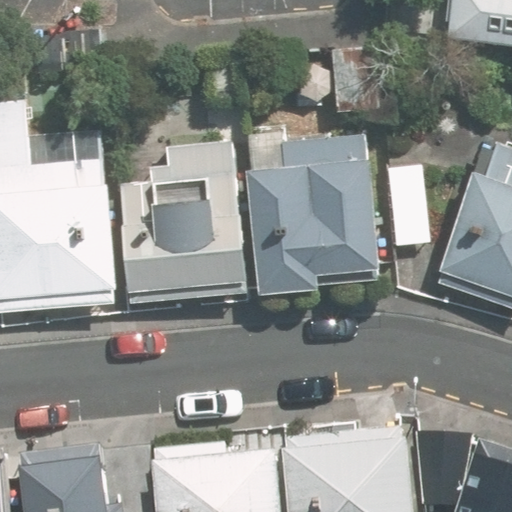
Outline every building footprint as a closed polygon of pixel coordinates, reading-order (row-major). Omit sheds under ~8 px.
[(511,0),(444,0),(441,34),(511,41),(511,0)] [(113,176),(111,155),(34,163),(28,101),(0,103),(0,314),(126,302),(113,176)] [(385,267),(373,126),(283,133),(285,161),(241,165),(252,291),(318,286),(325,272),(385,267)] [(511,140),(499,136),(484,177),(473,174),(439,270),(442,271),(439,280),(511,305),(511,140)] [(424,161),(388,165),(397,245),(433,241),(424,161)] [(252,291),(241,165),(113,176),(126,302),(252,291)] [(418,511),(415,435),(285,439),(285,457),(287,511),(418,511)] [(426,506),(457,502),(469,436),(422,435),(426,506)] [(115,511),(107,440),(12,450),(19,511),(115,511)] [(457,502),(454,511),(511,511),(511,455),(476,444),(457,502)] [(153,450),(156,511),(287,511),(285,457),(219,460),(218,447),(153,450)]
